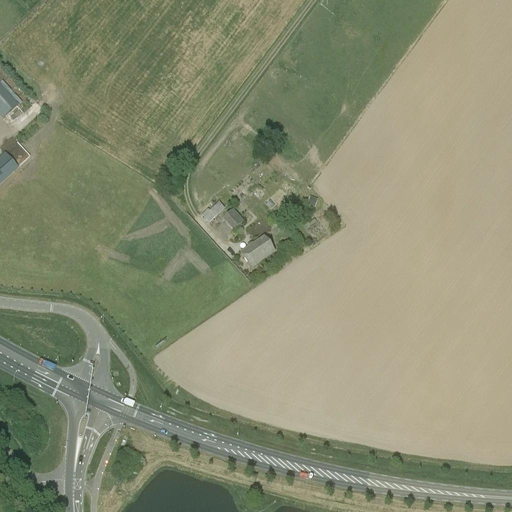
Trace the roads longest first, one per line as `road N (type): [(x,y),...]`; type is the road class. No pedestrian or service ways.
road 1 (primary): [(511,499),(312,472),(87,395)]
road 2 (track): [(313,0),(191,165),(186,193),(197,214)]
road 3 (unclassified): [(87,395),(98,348),(87,318),(0,302)]
